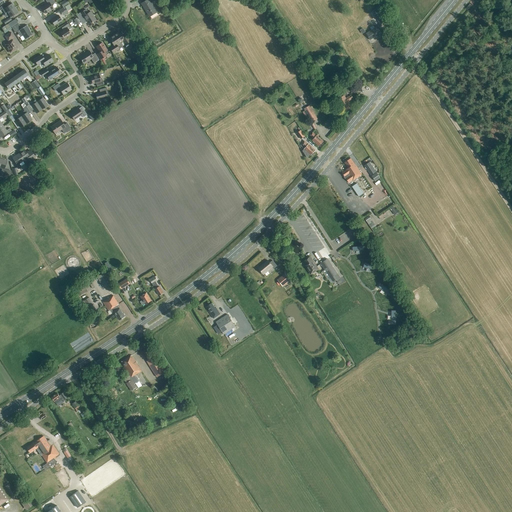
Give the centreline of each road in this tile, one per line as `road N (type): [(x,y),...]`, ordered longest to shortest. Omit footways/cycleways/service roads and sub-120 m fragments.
road 1 (track): [(411,66),(511,210)]
road 2 (residential): [(0,149),(81,90),(65,53)]
road 3 (unclassified): [(176,310),(272,229)]
road 4 (primary): [(170,302),(265,222)]
